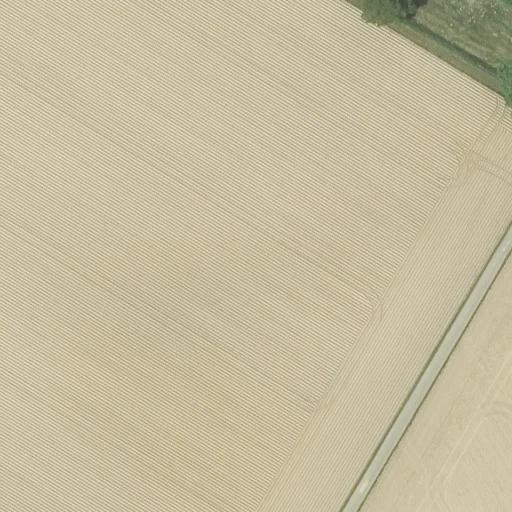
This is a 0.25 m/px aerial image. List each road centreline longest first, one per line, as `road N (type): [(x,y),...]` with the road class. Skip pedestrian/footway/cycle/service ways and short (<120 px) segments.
road 1 (track): [(349,511),(511,236)]
road 2 (track): [(511,99),(345,0)]
